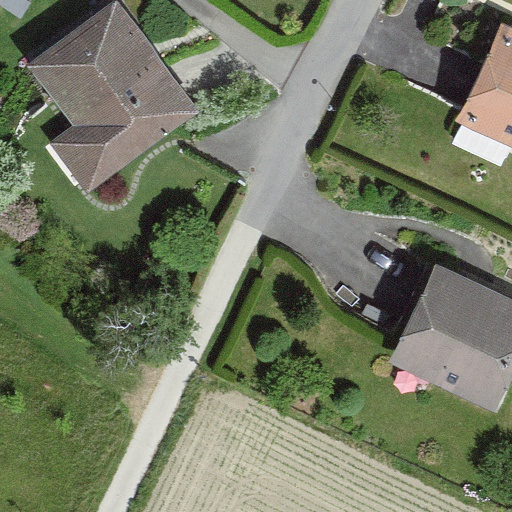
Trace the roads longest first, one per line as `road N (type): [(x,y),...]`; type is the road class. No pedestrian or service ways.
road 1 (residential): [(224,268),(353,0)]
road 2 (track): [(110,511),(224,268)]
